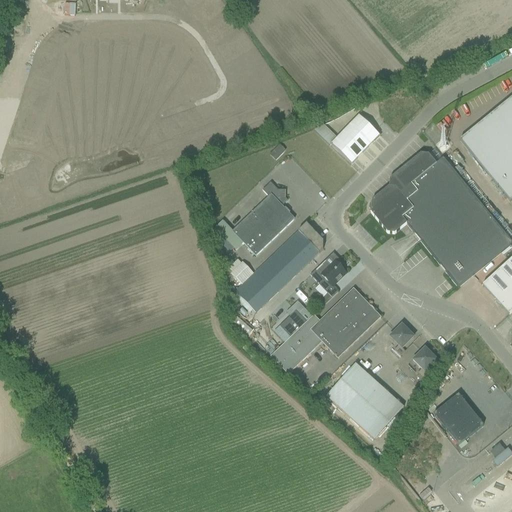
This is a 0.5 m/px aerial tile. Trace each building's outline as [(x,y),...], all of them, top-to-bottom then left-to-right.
[(206,1),(196,18),(202,22),(213,5),(206,1)] [(224,24),(207,35),(211,41),(228,31),(224,24)] [(237,39),(220,50),(224,56),(241,46),(237,39)] [(511,99),(460,142),(510,204),(511,202),(511,99)] [(379,137),(377,135),(358,117),(336,140),(323,127),(313,131),(329,147),(330,146),(351,166),(379,137)] [(279,146),(270,155),(274,159),(283,150),(279,146)] [(406,226),(458,289),(511,245),(511,244),(443,160),(436,165),(428,156),(420,155),(389,181),(388,188),(371,202),(370,214),(387,235),(394,235),(406,226)] [(236,252),(243,245),(255,258),(286,228),(294,221),(281,208),(287,202),(284,198),(284,193),(279,193),(270,184),(262,192),(268,199),(232,233),(222,223),(214,230),(236,252)] [(241,287),(234,293),(255,315),(319,254),(320,255),(323,251),(323,243),(306,225),(253,276),(241,287)] [(511,259),(482,287),(495,302),(508,316),(511,313),(511,259)] [(310,277),(332,300),(337,294),(332,289),(346,275),(335,264),(329,269),(324,263),(310,277)] [(242,264),(230,275),(241,287),(253,276),(242,264)] [(370,308),(353,290),(319,323),(313,317),(270,358),(287,377),(321,344),(337,361),(380,320),(381,319),(374,312),(374,311),(373,311),(370,308),(371,308),(370,307),(370,308)] [(231,325),(246,338),(253,330),(238,317),(231,325)] [(407,333),(401,327),(389,339),(398,347),(394,352),(400,358),(405,353),(402,350),(413,339),(412,337),(413,336),(408,332),(407,333)] [(425,350),(424,351),(413,362),(421,371),(417,375),(423,381),(428,376),(425,373),(436,362),(435,360),(436,359),(432,355),(431,356),(425,351),(425,350)] [(374,442),(396,416),(403,409),(355,366),(348,373),(326,398),(374,442)] [(482,427),(458,396),(433,416),(458,447),(482,427)] [(496,468),(511,455),(508,451),(492,463),(496,468)]
